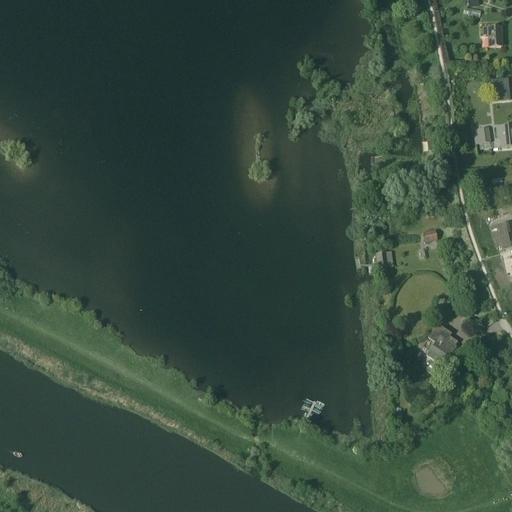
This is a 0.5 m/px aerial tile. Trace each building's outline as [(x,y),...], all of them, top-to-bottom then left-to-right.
[(502,28),(482,30),(483,37),(488,37),(488,49),(503,48),(502,28)] [(508,80),(494,81),(496,102),(510,101),(508,80)] [(501,150),(511,148),(511,127),(497,129),(498,135),(500,135),(501,150)] [(488,129),(473,131),(475,146),(491,144),(488,129)] [(431,151),(431,142),(422,142),(423,152),(431,151)] [(507,233),(510,233),(508,223),(491,227),(496,246),(501,246),(510,244),(507,233)] [(426,243),(436,241),(435,233),(424,235),(426,243)] [(377,270),(388,269),(386,254),(375,255),(377,270)] [(451,336),(438,327),(428,340),(435,344),(426,357),(442,368),(456,349),(446,342),(451,336)]
